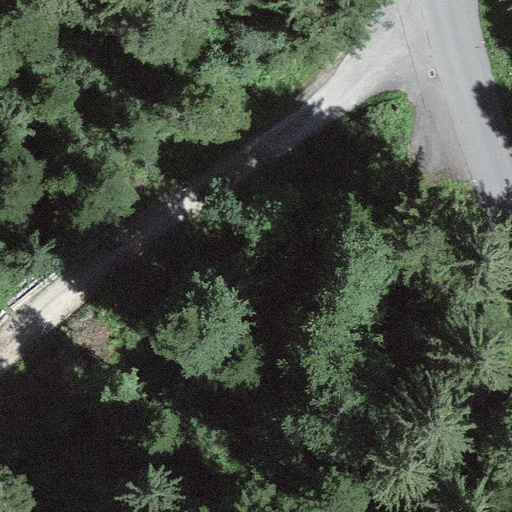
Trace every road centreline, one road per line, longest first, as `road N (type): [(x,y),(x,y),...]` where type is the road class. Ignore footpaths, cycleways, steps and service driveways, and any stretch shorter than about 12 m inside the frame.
road 1 (track): [(449,5),(347,91),(95,262),(0,348)]
road 2 (track): [(474,109),(401,206),(363,402),(379,511)]
road 3 (unclassified): [(448,0),(474,109),(511,212)]
